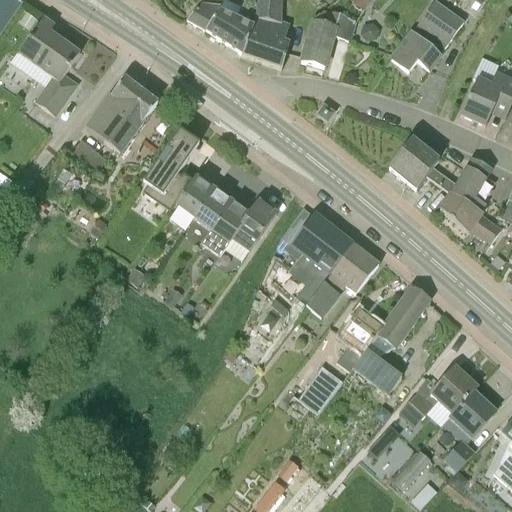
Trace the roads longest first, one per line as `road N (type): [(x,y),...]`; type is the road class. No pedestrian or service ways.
road 1 (primary): [(511,333),(251,114)]
road 2 (residential): [(511,160),(446,128),(312,89),(274,89),(251,114)]
road 3 (unclassified): [(129,54),(0,220)]
